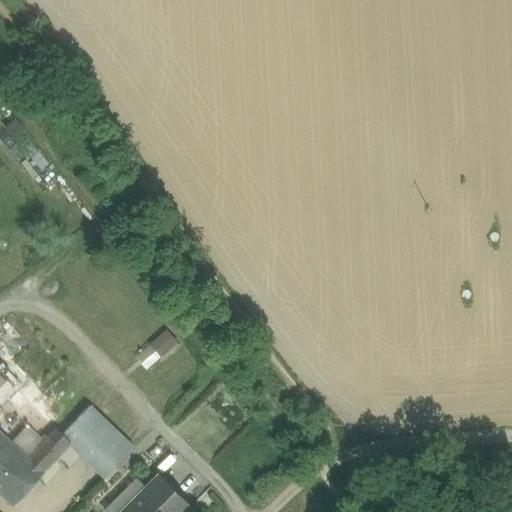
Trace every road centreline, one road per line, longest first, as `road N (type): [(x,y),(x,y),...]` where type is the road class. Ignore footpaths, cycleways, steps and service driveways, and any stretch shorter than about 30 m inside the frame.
road 1 (track): [(0,0),(40,40),(348,458)]
road 2 (track): [(322,466),(378,449),(511,440)]
